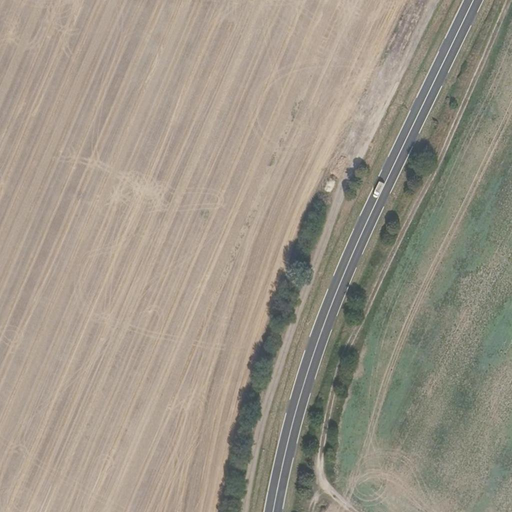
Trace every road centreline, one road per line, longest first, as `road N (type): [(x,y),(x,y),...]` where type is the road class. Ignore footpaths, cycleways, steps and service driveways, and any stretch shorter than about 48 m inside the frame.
road 1 (trunk): [(271,511),(324,322),(475,0)]
road 2 (track): [(244,511),(266,403),(319,246),(431,0)]
road 3 (track): [(510,0),(335,388),(316,477)]
